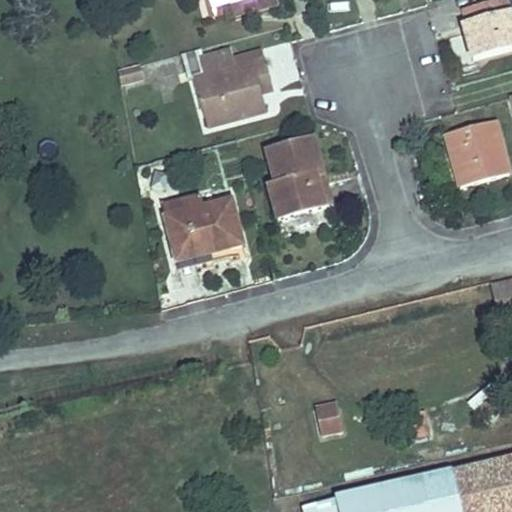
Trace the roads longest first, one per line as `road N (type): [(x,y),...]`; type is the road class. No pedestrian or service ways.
road 1 (residential): [(0,354),(145,343),(407,268)]
road 2 (residential): [(357,57),(407,268)]
